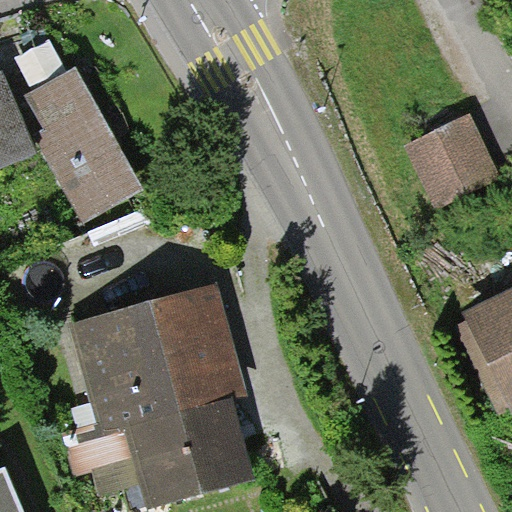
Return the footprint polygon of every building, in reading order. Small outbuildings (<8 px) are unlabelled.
[(31,139),(36,137),(82,222),(142,190),(79,72),(16,106),(4,76),(0,77),(0,176),(40,161),(31,139)] [(474,110),(412,140),(442,203),(504,174),(474,110)] [(511,289),(460,316),(511,416),(511,415),(511,289)] [(152,510),(256,482),(235,403),(251,399),(222,292),(76,331),(101,426),(65,436),(76,474),(94,469),(101,496),(145,485),(152,510)] [(0,511),(14,511),(0,477),(0,511)]
